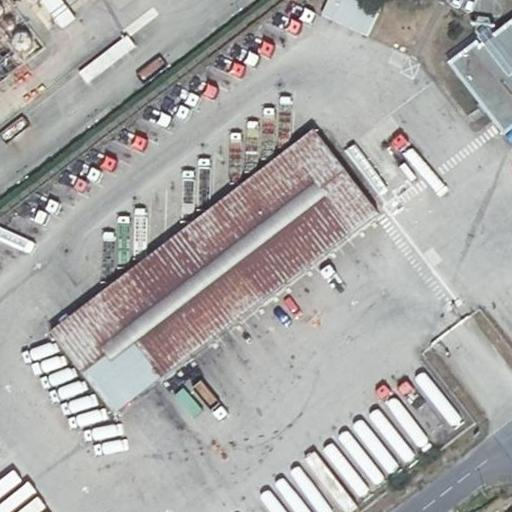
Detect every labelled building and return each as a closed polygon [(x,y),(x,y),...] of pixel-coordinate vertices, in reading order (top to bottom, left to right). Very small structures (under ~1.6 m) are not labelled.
[(59,0),(36,0),(55,31),(72,21),(59,0)] [(364,0),(331,0),(324,18),(367,37),(381,7),(364,0)] [(485,104),(507,133),(511,129),(511,26),(479,51),(476,48),(455,64),(485,104)] [(52,328),(113,407),(375,205),(313,125),(52,328)] [(393,472),(415,452),(384,420),(362,440),(393,472)]
